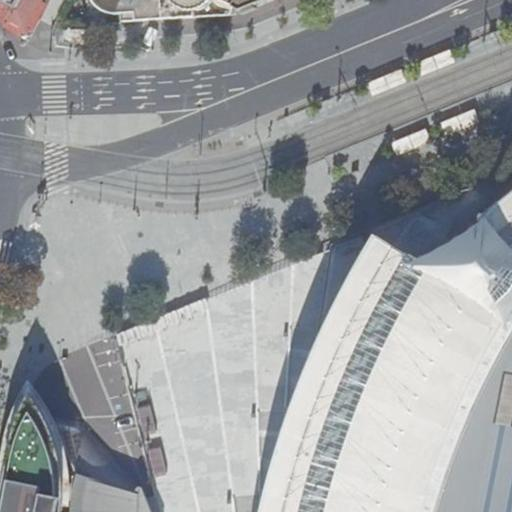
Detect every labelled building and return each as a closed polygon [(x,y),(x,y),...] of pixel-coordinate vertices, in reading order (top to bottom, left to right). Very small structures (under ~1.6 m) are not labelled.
[(0,0),(0,7),(3,12),(10,20),(17,23),(25,28),(32,16),(15,7),(0,0)] [(19,0),(15,7),(32,16),(39,0),(19,0)] [(95,0),(97,2),(101,8),(107,12),(114,15),(118,16),(140,15),(140,19),(149,18),(219,15),(235,15),(242,0),(95,0)] [(242,0),(235,15),(271,0),(242,0)] [(450,49),(415,63),(421,76),(455,62),(450,49)] [(404,68),(369,82),(375,95),(409,81),(404,68)] [(475,110),(440,124),(445,135),(479,121),(475,110)] [(428,129),(394,143),(399,155),(433,141),(428,129)] [(511,511),(511,166),(500,173),(467,197),(435,231),(413,263),(358,230),(336,266),(324,290),(308,319),(294,354),(244,357),(273,403),(212,450),(253,458),(239,511),(511,511)] [(67,511),(71,492),(69,473),(66,450),(57,420),(44,402),(28,387),(22,400),(19,409),(16,417),(10,447),(5,474),(7,499),(5,507),(4,511),(67,511)]
